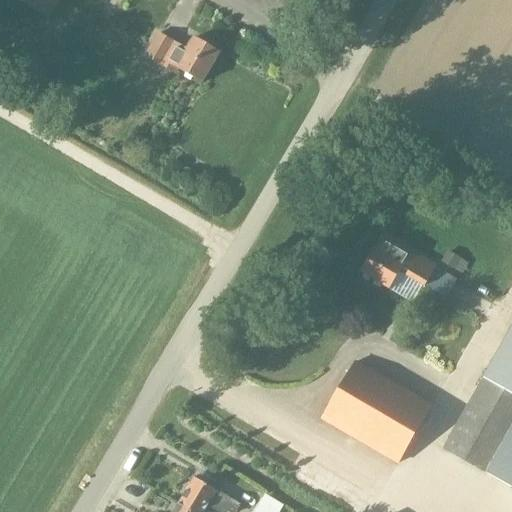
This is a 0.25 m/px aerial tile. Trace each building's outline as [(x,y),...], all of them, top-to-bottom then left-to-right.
[(57,0),(14,0),(46,19),(57,0)] [(324,22),(328,16),(323,13),(319,19),(324,22)] [(218,53),(192,38),(185,49),(157,33),(144,57),(173,73),(176,68),(200,83),(218,53)] [(423,286),(435,267),(397,244),(398,242),(383,233),(375,248),(374,247),(359,272),(387,289),(398,271),(423,286)] [(511,324),(481,379),(511,396),(511,324)] [(397,462),(430,405),(354,361),(320,418),(397,462)] [(511,396),(481,379),(441,450),(511,489),(511,396)] [(234,511),(239,506),(194,478),(178,505),(190,511),(203,511),(207,505),(219,511),(222,508),(228,511),(234,511)] [(276,511),(280,506),(262,496),(253,511),(276,511)]
